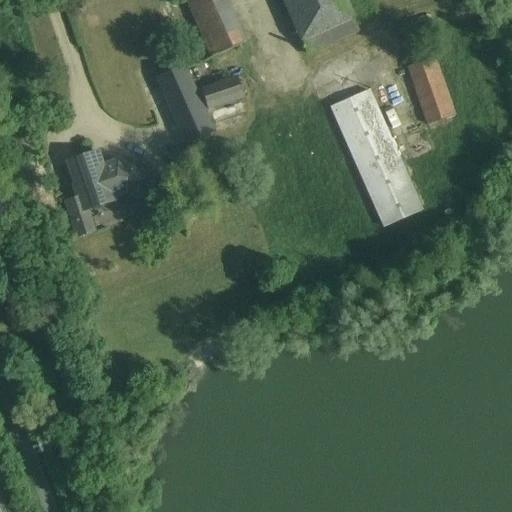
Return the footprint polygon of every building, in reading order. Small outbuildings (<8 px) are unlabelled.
[(244,43),(225,0),(185,0),(211,58),(244,43)] [(359,30),(345,0),(283,0),(307,53),(359,30)] [(434,59),(407,68),(431,137),(458,127),(434,59)] [(195,93),(185,70),(160,80),(176,119),(208,108),(214,126),(250,114),(238,79),(195,93)] [(369,92),(331,108),(385,229),(422,212),(369,92)] [(97,153),(68,163),(80,198),(85,212),(86,211),(114,202),(112,197),(126,192),(145,201),(155,181),(118,163),(102,168),(97,153)] [(80,198),(67,203),(79,237),(93,232),(86,211),(85,212),(80,198)]
